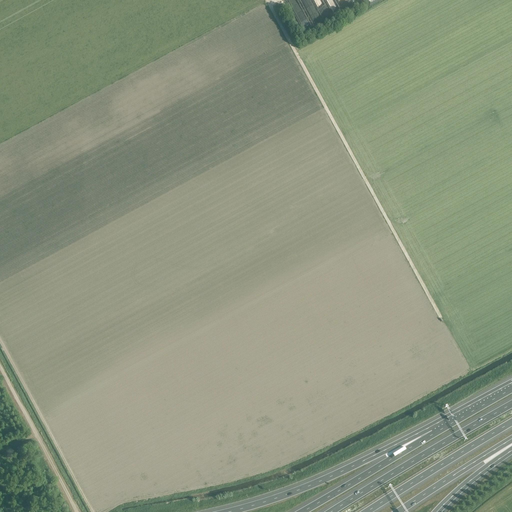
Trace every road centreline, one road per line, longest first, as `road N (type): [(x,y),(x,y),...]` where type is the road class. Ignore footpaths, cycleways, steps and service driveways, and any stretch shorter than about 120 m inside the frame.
road 1 (motorway): [(433,433),(226,511)]
road 2 (motorway): [(511,403),(331,511)]
road 3 (motorway): [(366,511),(511,422)]
road 4 (track): [(0,369),(73,511)]
road 5 (motorway): [(433,433),(302,511)]
road 6 (motorway): [(398,511),(511,438)]
